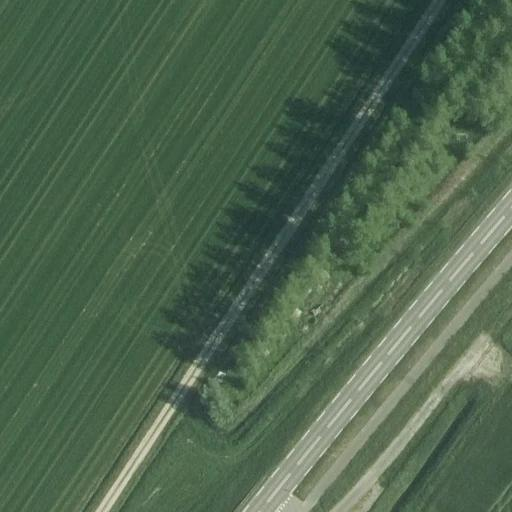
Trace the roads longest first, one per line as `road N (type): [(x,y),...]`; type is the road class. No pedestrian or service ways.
road 1 (track): [(102,511),(440,0)]
road 2 (secondary): [(260,511),(511,207)]
